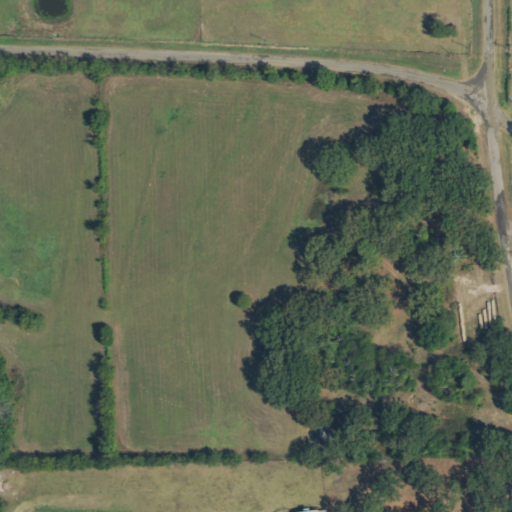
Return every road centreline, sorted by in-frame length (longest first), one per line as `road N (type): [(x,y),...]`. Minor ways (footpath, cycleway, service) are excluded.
road 1 (residential): [(487,90),(432,75),(0,45)]
road 2 (residential): [(511,264),(487,90),(487,0)]
